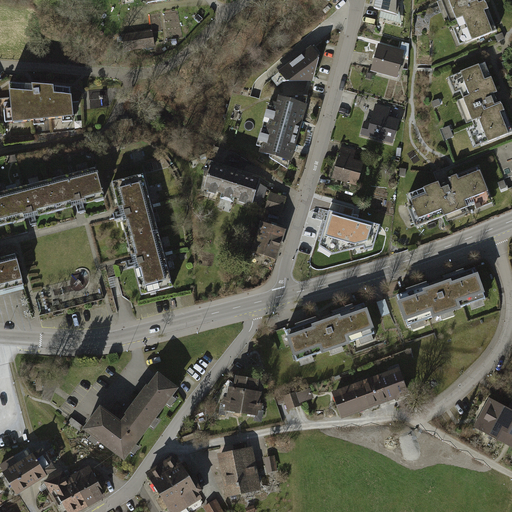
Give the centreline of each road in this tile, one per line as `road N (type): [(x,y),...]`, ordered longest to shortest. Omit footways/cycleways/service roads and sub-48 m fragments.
road 1 (residential): [(489,230),(509,307),(495,357),(443,401),(418,413),(155,453)]
road 2 (residential): [(358,0),(284,296)]
road 3 (residential): [(0,63),(153,70),(249,0)]
road 4 (tertiary): [(254,304),(116,338),(0,338)]
road 5 (tertiary): [(489,230),(284,296)]
road 6 (residential): [(254,304),(249,331),(155,453)]
